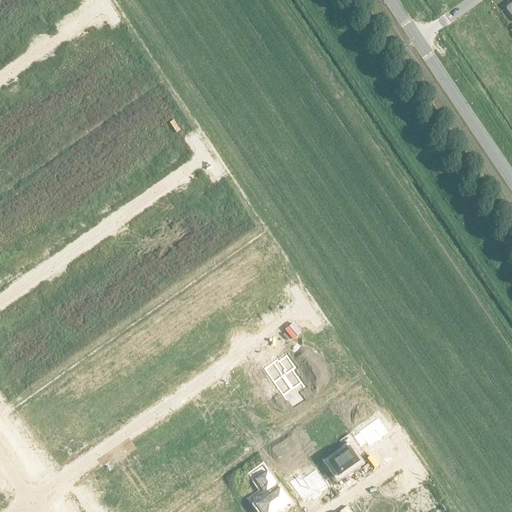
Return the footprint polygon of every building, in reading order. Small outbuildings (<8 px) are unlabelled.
[(48,0),(38,0),(27,8),(31,15),(28,18),(34,26),(38,24),(40,27),(48,21),(47,20),(57,12),(48,0)] [(477,47),(468,53),(493,88),(502,82),(501,81),(507,77),(499,66),(500,65),(492,54),(491,54),(484,44),(478,48),(477,47)] [(70,61),(61,68),(70,81),(78,75),(81,80),(88,76),(84,71),(91,66),(91,65),(96,62),(89,52),(84,55),(82,53),(73,59),(70,61)] [(511,83),(497,94),(510,112),(511,110),(511,83)] [(0,117),(14,137),(22,131),(26,138),(43,126),(30,108),(25,111),(17,99),(16,98),(16,99),(10,103),(8,104),(5,107),(4,107),(3,108),(0,110),(0,117)] [(143,116),(137,120),(142,127),(147,123),(145,120),(143,116)] [(158,127),(149,134),(164,155),(182,142),(183,144),(184,143),(178,135),(186,129),(178,118),(169,124),(168,122),(160,128),(157,124),(156,125),(158,127)] [(152,154),(130,169),(139,182),(162,166),(155,157),(160,153),(150,139),(145,143),(152,154)] [(107,172),(98,179),(103,187),(99,189),(106,198),(109,195),(111,198),(119,192),(118,190),(125,184),(110,162),(103,167),(107,172)] [(77,189),(63,199),(68,207),(66,208),(72,216),(74,215),(79,222),(94,212),(84,197),(90,193),(80,178),(73,183),(77,189)] [(213,194),(206,199),(214,209),(206,214),(211,221),(213,219),(222,231),(233,224),(227,216),(238,208),(237,206),(238,205),(228,191),(226,192),(221,185),(212,192),(213,194)] [(174,218),(167,223),(177,236),(191,225),(197,233),(208,225),(200,214),(196,218),(189,208),(182,212),(180,213),(179,213),(176,216),(176,215),(175,216),(173,217),(174,218)] [(36,231),(30,236),(37,247),(44,242),(47,246),(46,246),(47,247),(48,246),(54,241),(54,242),(55,241),(62,236),(63,235),(69,231),(70,230),(70,229),(69,230),(56,211),(33,227),(36,231)] [(0,231),(6,240),(0,243),(0,245),(16,269),(21,266),(27,261),(31,258),(23,246),(29,242),(14,221),(0,230),(0,231)] [(150,227),(137,236),(151,256),(164,247),(163,247),(171,241),(162,228),(154,234),(150,227)] [(105,259),(104,260),(117,278),(114,280),(119,288),(123,286),(125,289),(136,281),(142,289),(152,281),(130,249),(123,255),(120,251),(113,256),(112,254),(111,255),(110,255),(106,258),(105,259)] [(250,276),(243,280),(251,292),(256,288),(263,298),(262,298),(263,298),(264,298),(287,282),(288,281),(287,280),(277,266),(276,265),(276,266),(272,269),(268,263),(260,268),(264,274),(254,281),(250,276)] [(77,292),(72,295),(79,305),(84,302),(84,303),(104,289),(94,275),(94,274),(93,275),(87,279),(86,278),(85,278),(86,279),(81,282),(80,282),(80,283),(75,287),(74,288),(74,289),(77,292)] [(47,300),(36,307),(49,325),(64,315),(67,320),(74,315),(77,318),(83,314),(72,297),(66,301),(60,293),(54,297),(53,298),(52,298),(53,298),(49,301),(49,300),(49,301),(48,301),(47,300)] [(247,296),(224,313),(235,329),(244,323),(245,325),(254,319),(253,317),(259,313),(247,296)] [(23,319),(13,326),(19,334),(14,338),(23,352),(31,346),(32,347),(34,350),(45,342),(39,332),(44,329),(34,314),(29,317),(28,316),(23,319)] [(205,329),(196,336),(206,351),(217,343),(218,345),(224,340),(223,338),(226,337),(212,317),(202,324),(205,329)] [(314,352),(304,359),(308,366),(312,363),(318,370),(332,361),(330,358),(337,353),(329,342),(330,341),(329,340),(328,340),(324,334),(315,340),(314,339),(311,341),(312,342),(309,344),(314,352)] [(0,359),(0,361),(9,355),(6,352),(8,350),(0,339),(0,359)] [(179,340),(166,349),(172,357),(168,360),(173,367),(177,364),(181,371),(187,367),(187,369),(195,363),(179,340)] [(277,360),(264,369),(283,396),(301,383),(292,370),(295,368),(287,356),(278,362),(277,360)] [(135,374),(130,377),(140,393),(145,390),(149,395),(150,395),(157,390),(158,390),(158,389),(161,387),(162,387),(168,382),(169,382),(157,365),(157,366),(139,378),(135,374)] [(52,368),(40,376),(44,382),(56,373),(52,368)] [(119,384),(106,393),(120,414),(134,404),(127,393),(133,389),(125,378),(118,382),(119,384)] [(255,378),(239,390),(252,408),(245,413),(254,424),(261,419),(257,414),(272,403),(255,378)] [(205,411),(204,411),(205,412),(215,425),(214,425),(215,426),(216,426),(234,413),(237,418),(242,414),(235,404),(231,407),(225,398),(224,397),(224,398),(217,403),(216,403),(213,405),(212,406),(205,411)] [(87,414),(79,419),(81,423),(89,435),(109,421),(100,409),(89,417),(87,414)] [(359,433),(353,437),(360,447),(366,443),(368,447),(376,441),(377,442),(381,439),(381,438),(388,433),(378,418),(358,432),(359,433)] [(65,421),(45,435),(61,457),(81,444),(65,421)] [(175,430),(174,431),(193,457),(195,455),(195,454),(197,453),(199,451),(196,447),(207,439),(206,436),(207,435),(198,423),(197,422),(193,425),(191,421),(187,424),(186,422),(185,423),(186,424),(176,431),(175,430)] [(328,464),(327,464),(328,465),(337,478),(338,479),(339,479),(339,478),(346,473),(351,470),(358,465),(359,465),(359,464),(359,463),(354,456),(358,452),(349,439),(344,443),(348,450),(328,464)] [(164,442),(151,451),(166,473),(184,461),(176,449),(171,452),(164,442)] [(134,460),(118,471),(135,496),(151,485),(134,460)] [(299,475),(289,482),(303,502),(306,500),(308,502),(312,499),(313,501),(322,494),(321,493),(328,487),(316,470),(302,479),(299,475)] [(263,493),(252,501),(256,507),(257,508),(259,511),(280,511),(281,511),(280,511),(281,511),(282,511),(289,506),(290,506),(291,505),(290,504),(281,491),(280,490),(279,491),(277,488),(278,487),(267,473),(255,481),(263,493)] [(389,506),(380,511),(402,511),(422,498),(422,499),(423,498),(422,497),(413,484),(412,483),(412,484),(390,499),(389,499),(390,500),(393,504),(389,507),(389,506)]
